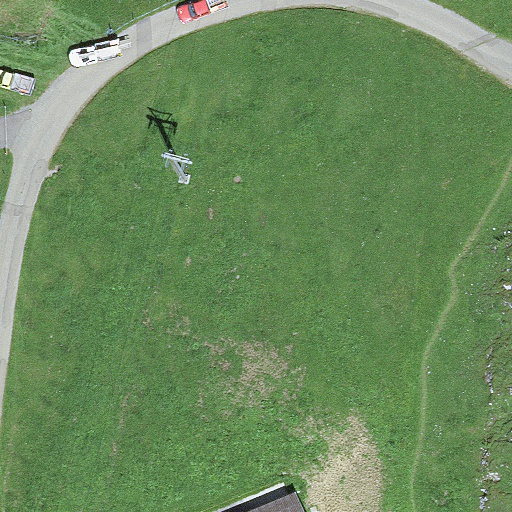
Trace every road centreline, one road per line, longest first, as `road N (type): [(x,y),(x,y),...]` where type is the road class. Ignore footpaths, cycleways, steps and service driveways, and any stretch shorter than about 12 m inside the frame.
road 1 (track): [(229,0),(107,44),(36,133),(10,225),(0,311)]
road 2 (track): [(511,58),(372,0)]
